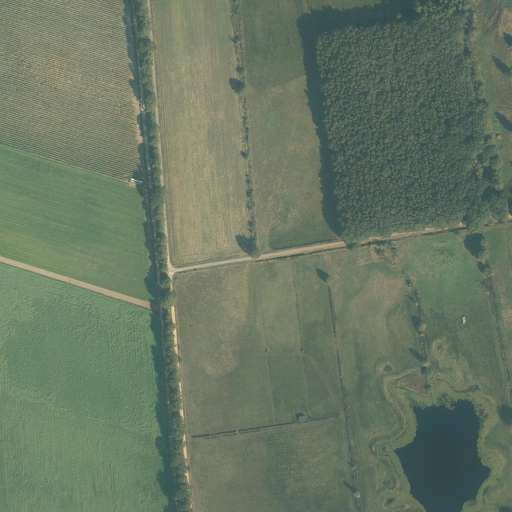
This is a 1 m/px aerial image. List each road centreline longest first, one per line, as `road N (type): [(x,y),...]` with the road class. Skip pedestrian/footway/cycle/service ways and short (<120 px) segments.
road 1 (track): [(511,214),(169,271)]
road 2 (track): [(145,0),(169,271)]
road 3 (track): [(158,271),(135,0)]
road 4 (track): [(169,271),(191,511)]
road 5 (track): [(178,511),(158,271)]
